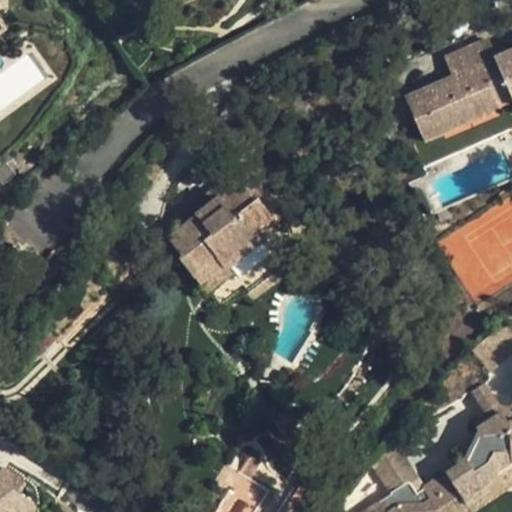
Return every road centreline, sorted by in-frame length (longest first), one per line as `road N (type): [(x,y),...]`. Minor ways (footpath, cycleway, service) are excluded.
road 1 (residential): [(364,0),(178,92),(117,134),(57,227)]
road 2 (unknown): [(113,511),(0,459)]
